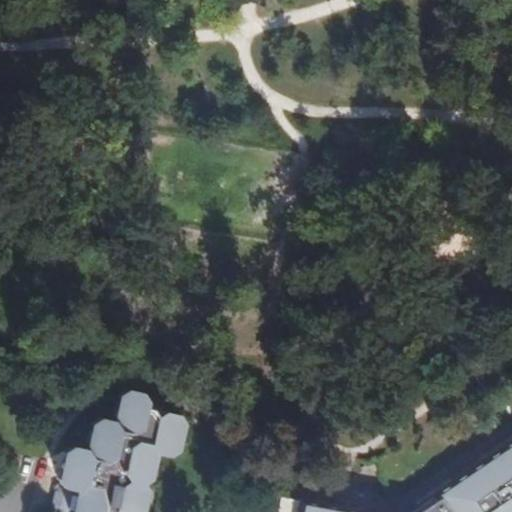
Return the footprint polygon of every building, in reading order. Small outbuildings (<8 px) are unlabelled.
[(366,160),(144,130),(119,214),(359,254),(366,160)] [(141,400),(126,396),(118,401),(124,411),(121,423),(113,428),(99,425),(91,429),(97,438),(94,450),(85,456),(73,454),(63,460),(71,469),(67,480),(59,485),(64,493),(57,497),(53,510),(54,511),(135,511),(138,502),(148,498),(142,488),(150,484),(145,476),(146,465),(156,460),(166,462),(178,455),(171,445),(174,433),(181,428),(178,421),(166,418),(157,424),(151,413),(145,412),(146,408),(141,400)] [(511,511),(511,439),(431,494),(433,497),(411,511),(419,511),(438,499),(447,511),(511,511)] [(294,511),(296,502),(278,498),(275,511),(294,511)] [(447,511),(438,499),(419,511),(447,511)] [(354,511),(296,501),(296,502),(294,511),(354,511)]
